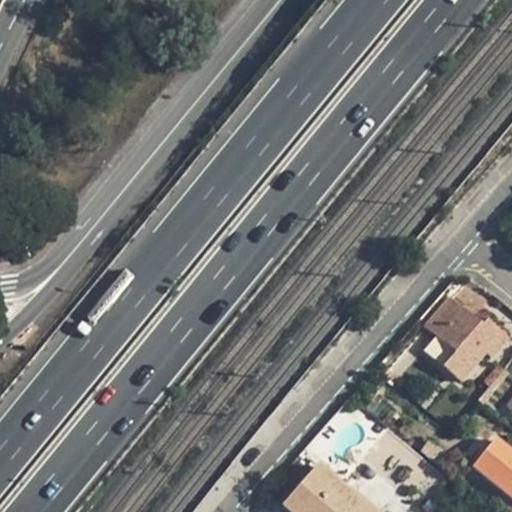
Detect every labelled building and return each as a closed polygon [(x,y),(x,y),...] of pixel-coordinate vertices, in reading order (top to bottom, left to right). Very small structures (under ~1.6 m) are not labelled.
[(473,321),(447,299),(423,327),(438,339),(449,349),(459,358),(444,376),(458,388),(473,371),(502,337),(485,323),(481,328),(473,321)] [(478,316),(473,321),(481,328),(485,323),(478,316)] [(484,393),(490,398),(504,379),(499,375),(484,393)] [(388,377),(384,383),(396,393),(400,387),(388,377)] [(404,438),(432,461),(438,454),(409,431),(404,438)] [(511,457),(493,442),(471,470),(511,503),(511,457)] [(368,511),(317,465),(285,502),(296,511),(368,511)] [(296,511),(285,502),(280,507),(284,511),(296,511)]
